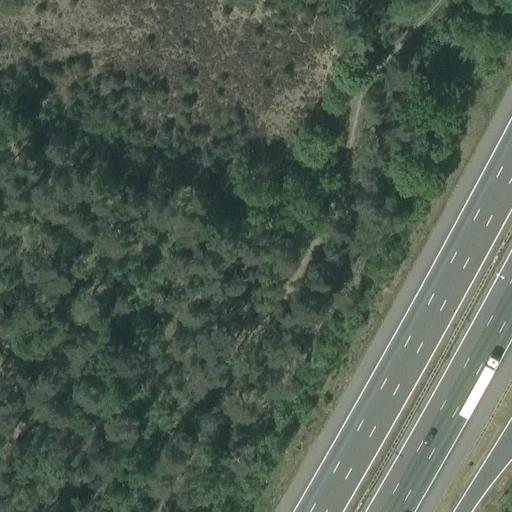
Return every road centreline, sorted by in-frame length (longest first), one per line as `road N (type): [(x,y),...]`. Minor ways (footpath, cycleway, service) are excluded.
road 1 (motorway): [(511,165),(319,511)]
road 2 (motorway): [(388,511),(511,293)]
